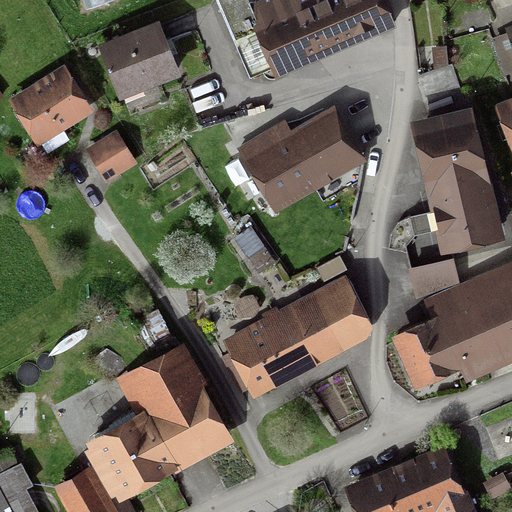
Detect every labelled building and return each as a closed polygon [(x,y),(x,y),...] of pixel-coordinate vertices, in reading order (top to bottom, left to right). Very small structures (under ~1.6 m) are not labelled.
[(119,0),(88,0),(93,11),(119,0)] [(377,22),(379,28),(393,22),(385,0),(268,0),(252,7),(248,0),(216,0),(250,77),(377,22)] [(121,92),(175,71),(157,25),(103,46),(121,92)] [(35,130),(48,151),(64,141),(65,135),(59,125),(85,109),(62,71),(16,100),(21,107),(16,110),(30,133),(35,130)] [(511,104),(499,110),(511,144),(511,104)] [(281,124),(238,149),(249,167),(254,163),(275,199),(357,152),(335,114),(290,140),(281,124)] [(467,117),(420,128),(448,245),(495,234),(467,117)] [(115,133),(90,149),(107,177),(132,161),(115,133)] [(237,177),(221,186),(233,207),(249,198),(237,177)] [(249,227),(237,236),(260,270),(272,262),(249,227)] [(457,280),(452,259),(410,269),(417,295),(457,280)] [(430,301),(441,319),(433,323),(450,361),(485,346),(487,352),(511,340),(511,262),(472,277),(473,283),(430,301)] [(252,383),(370,321),(349,278),(298,306),(301,311),(284,319),(277,308),(265,315),(271,329),(268,331),(263,322),(229,340),(252,383)] [(132,321),(154,363),(129,376),(152,414),(146,417),(145,415),(98,442),(124,488),(165,464),(165,463),(227,429),(157,308),(132,321)] [(411,382),(452,364),(450,361),(433,323),(392,341),(411,382)] [(0,493),(3,499),(4,498),(12,511),(36,511),(24,488),(31,483),(23,468),(17,470),(15,466),(17,465),(9,450),(0,454),(0,493)] [(404,511),(441,497),(447,511),(475,511),(466,491),(463,492),(446,454),(355,493),(362,511),(404,511)] [(74,511),(108,511),(87,473),(61,487),(74,511)] [(0,511),(11,511),(4,498),(3,499),(0,493),(0,511)]
